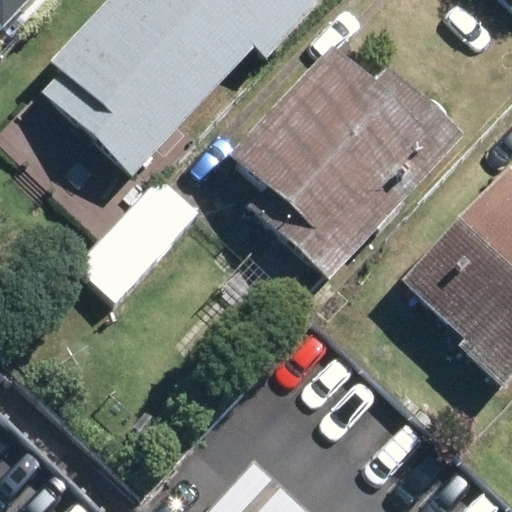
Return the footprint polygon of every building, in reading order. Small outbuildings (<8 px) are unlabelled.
[(23,0),(33,9),(41,0),(23,0)] [(108,0),(41,74),(51,83),(34,102),(127,186),(199,107),(215,122),(315,12),(301,0),(108,0)] [(0,8),(0,33),(13,20),(0,8)] [(282,223),(266,240),(322,292),(457,146),(382,77),(366,94),(325,56),(221,167),(282,223)] [(511,187),(502,178),(394,292),(457,351),(452,356),(497,399),(511,382),(511,187)] [(71,209),(38,245),(143,340),(227,249),(155,183),(104,239),(71,209)] [(205,511),(298,511),(249,466),(205,511)]
